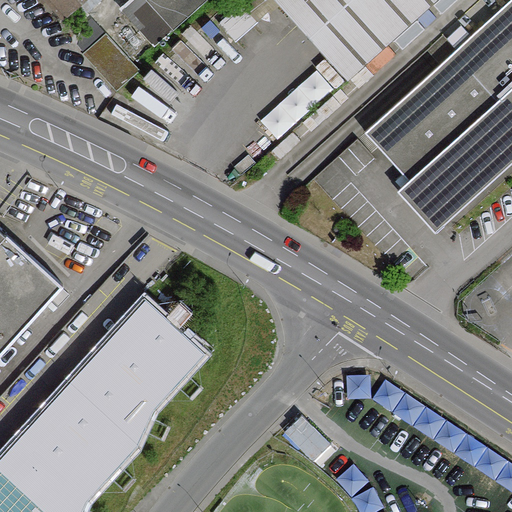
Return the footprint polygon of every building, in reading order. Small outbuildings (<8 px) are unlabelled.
[(91,0),(48,0),(69,21),(91,0)] [(139,0),(123,12),(162,49),(210,0),(139,0)] [(269,0),(270,1),(263,9),(289,38),(303,27),(352,82),(442,0),(269,0)] [(511,3),(372,133),(416,181),(402,193),(442,237),(511,172),(511,3)] [(142,72),(109,34),(88,54),(120,91),(142,72)] [(328,60),(265,117),(283,137),(346,80),(328,60)] [(0,360),(69,287),(0,221),(0,360)] [(152,296),(0,463),(0,511),(87,511),(92,501),(145,444),(160,410),(213,351),(152,296)]
